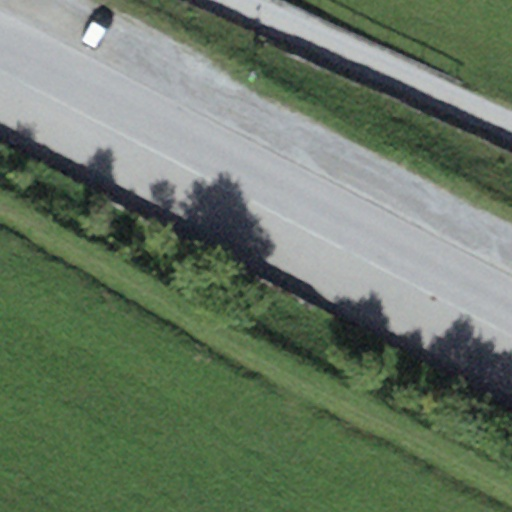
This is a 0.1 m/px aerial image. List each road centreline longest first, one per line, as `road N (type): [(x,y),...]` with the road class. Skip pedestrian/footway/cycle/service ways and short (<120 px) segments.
road 1 (tertiary): [(0,45),(511,312)]
road 2 (unclassified): [(511,126),(225,0)]
